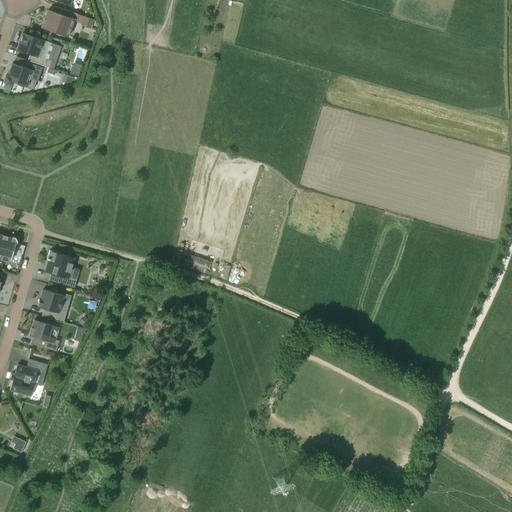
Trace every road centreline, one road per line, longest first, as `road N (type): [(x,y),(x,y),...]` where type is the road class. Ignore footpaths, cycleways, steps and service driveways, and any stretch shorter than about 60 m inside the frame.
road 1 (track): [(446,393),(263,302),(37,232)]
road 2 (residential): [(0,212),(28,220),(37,232),(0,360)]
road 3 (track): [(511,234),(446,393)]
road 4 (track): [(405,511),(446,393)]
